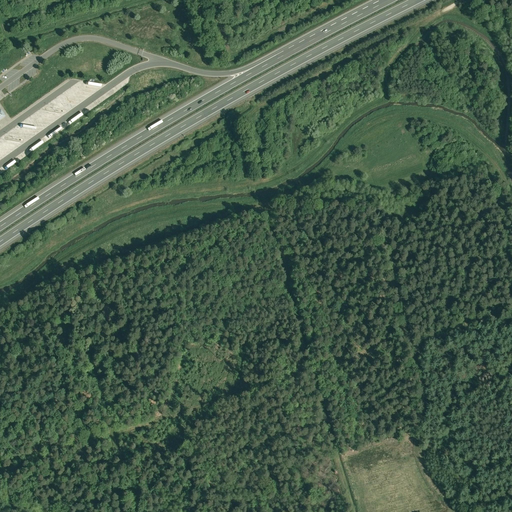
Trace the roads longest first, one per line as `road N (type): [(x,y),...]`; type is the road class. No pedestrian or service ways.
road 1 (motorway): [(0,242),(196,119),(419,0)]
road 2 (motorway): [(389,0),(192,107),(0,227)]
road 3 (track): [(79,296),(137,511)]
